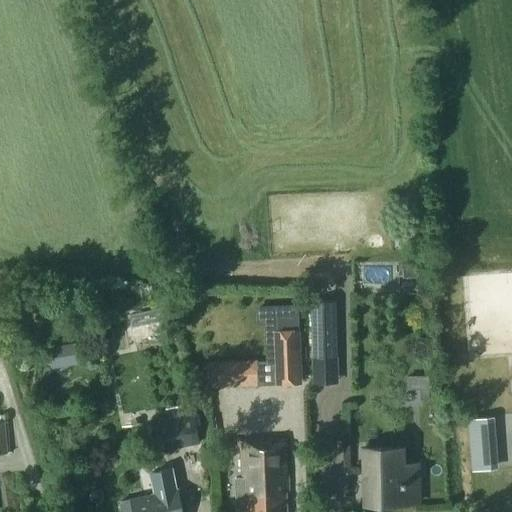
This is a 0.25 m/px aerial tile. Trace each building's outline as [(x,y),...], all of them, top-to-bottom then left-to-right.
[(338,356),(336,299),(311,300),(312,357),(338,356)] [(138,344),(171,341),(169,306),(135,309),(138,344)] [(272,308),(275,383),(275,384),(302,383),(299,307),(272,308)] [(233,361),(234,387),(259,385),(258,360),(233,361)] [(435,395),(434,371),(412,372),(412,387),(426,386),(426,395),(435,395)] [(194,415),(191,401),(166,406),(169,418),(153,422),(159,451),(205,441),(199,414),(194,415)] [(477,468),(503,466),(500,414),(474,415),(477,468)] [(247,511),(287,511),(286,491),(290,490),(287,440),(241,442),(243,479),(246,479),(246,494),(237,495),(238,511),(247,511)] [(401,448),(380,448),(364,448),(365,503),(417,502),(416,481),(401,481),(401,448)] [(183,511),(179,487),(177,487),(173,467),(150,472),(154,494),(121,501),(122,511),(183,511)]
